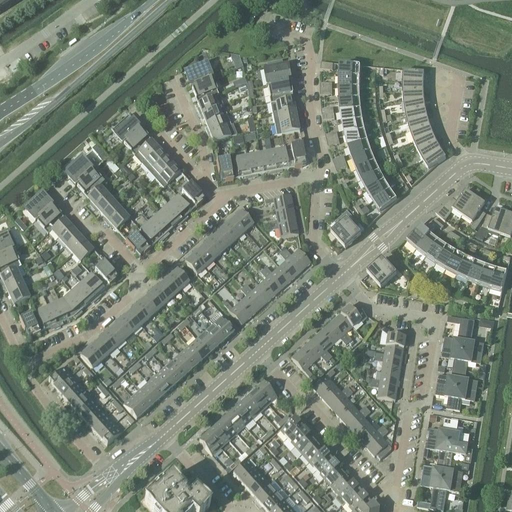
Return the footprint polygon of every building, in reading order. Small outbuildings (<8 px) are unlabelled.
[(0,0),(0,13),(13,5),(20,0),(0,0)] [(239,58),(230,57),(236,69),(232,71),(233,72),(236,71),(242,68),(239,58)] [(263,71),(267,88),(287,84),(285,75),(287,74),(286,67),(285,67),(283,68),(282,62),(266,65),(268,71),(263,71)] [(188,80),(192,89),(212,81),(206,65),(184,74),(187,80),(188,80)] [(338,76),(338,78),(359,79),(360,68),(339,65),(338,76)] [(402,81),(402,82),(424,82),(424,74),(403,72),(402,81)] [(338,78),(338,90),(359,90),(359,88),(359,79),(338,78)] [(192,89),(198,104),(218,96),(212,81),(192,89)] [(402,91),(403,93),(424,93),(424,91),(424,82),(402,82),(402,91)] [(267,88),(270,105),(292,100),(291,100),(287,84),(267,88)] [(338,100),(339,102),(360,100),(360,96),(359,90),(338,90),(338,100)] [(403,101),(403,103),(424,100),(424,98),(424,93),(403,93),(403,101)] [(197,113),(198,116),(223,106),(219,97),(218,97),(218,96),(198,104),(197,105),(200,112),(197,113)] [(270,105),(272,115),(297,110),(296,107),(294,108),(292,100),(270,105)] [(339,102),(340,114),(361,111),(360,104),(360,100),(339,102)] [(404,112),(405,114),(426,110),(425,109),(424,100),(403,103),(404,112)] [(202,118),(205,125),(227,117),(227,116),(223,106),(198,116),(200,119),(202,118)] [(272,115),(274,126),(297,122),(295,114),(298,113),(297,110),(272,115)] [(405,114),(407,123),(427,117),(426,110),(405,114)] [(340,114),(342,126),(363,122),(361,114),(361,111),(340,114)] [(111,132),(123,145),(138,131),(131,123),(133,122),(128,116),(111,132)] [(205,133),(207,136),(231,127),(227,117),(205,125),(208,132),(205,133)] [(407,124),(410,133),(430,126),(429,125),(427,117),(407,123),(407,124)] [(297,122),(274,126),(276,137),(301,132),(301,128),(298,129),(297,122)] [(344,137),(365,132),(363,122),(342,126),(344,137)] [(231,127),(207,136),(208,139),(210,138),(213,145),(237,136),(233,126),(231,127)] [(413,143),(414,144),(433,136),(430,126),(410,133),(413,143)] [(123,145),(134,157),(149,143),(138,131),(123,145)] [(344,137),(348,149),(368,143),(366,139),(365,132),(344,137)] [(325,136),(326,142),(338,139),(337,133),(325,136)] [(414,144),(418,153),(437,144),(435,140),(433,136),(414,144)] [(338,139),(326,142),(328,147),(340,145),(338,139)] [(134,157),(141,165),(160,148),(158,146),(156,147),(150,142),(149,143),(134,157)] [(348,151),(352,161),(371,153),(370,150),(368,143),(348,149),(348,151)] [(418,154),(422,161),(440,150),(439,149),(437,144),(418,153),(418,154)] [(291,152),(285,153),(288,170),(293,169),(294,170),(302,168),(301,167),(305,166),(304,158),(305,158),(302,146),(290,148),(291,152)] [(141,165),(148,173),(165,158),(160,152),(162,150),(160,148),(141,165)] [(284,150),(272,153),(276,175),(279,174),(278,172),(288,170),(285,153),(285,154),(284,150)] [(440,150),(422,161),(423,163),(428,171),(446,159),(440,150)] [(105,157),(101,153),(97,157),(101,161),(105,157)] [(272,153),(259,155),(263,175),(272,173),(273,175),(276,175),(272,153)] [(353,165),(356,172),(375,163),(374,161),(371,153),(352,161),(353,165)] [(259,155),(247,157),(251,180),(254,179),(254,176),(263,175),(259,155)] [(247,157),(235,160),(238,179),(247,178),(248,180),(251,180),(247,157)] [(332,161),(334,167),(346,163),(344,157),(332,161)] [(148,173),(156,181),(175,164),(172,162),(170,163),(165,158),(148,173)] [(70,179),(77,186),(93,172),(81,159),(64,174),(69,180),(70,179)] [(238,179),(235,160),(234,160),(235,163),(229,164),(228,160),(216,163),(218,175),(219,175),(221,183),(225,182),(225,183),(233,181),(233,180),(238,179)] [(346,163),(334,167),(336,173),(348,168),(346,163)] [(357,176),(361,183),(380,173),(375,163),(356,172),(357,176)] [(175,164),(156,181),(163,189),(180,174),(175,168),(177,166),(175,164)] [(77,186),(87,198),(88,198),(104,184),(93,172),(77,186)] [(362,184),(367,193),(385,183),(380,173),(361,183),(362,184)] [(135,179),(131,175),(130,175),(126,179),(131,183),(135,179)] [(369,197),(373,203),(391,192),(387,186),(385,183),(367,193),(369,197)] [(90,207),(92,209),(107,195),(100,188),(104,184),(88,198),(87,198),(86,199),(92,205),(90,207)] [(184,196),(179,200),(191,213),(195,209),(195,210),(201,204),(201,203),(204,201),(198,195),(199,194),(191,185),(181,193),(184,196)] [(391,192),(373,203),(380,213),(397,201),(391,192)] [(453,211),(463,217),(475,198),(466,192),(457,204),(452,201),(436,215),(445,223),(453,211)] [(24,210),(36,223),(52,209),(45,201),(46,200),(41,195),(24,210)] [(96,210),(101,215),(114,203),(107,195),(92,209),(94,211),(96,210)] [(273,204),(275,213),(292,210),(290,197),(264,202),(265,205),(273,204)] [(177,198),(168,206),(183,223),(185,221),(183,219),(191,213),(179,200),(177,198)] [(475,198),(463,217),(472,223),(469,228),(475,231),(482,221),(477,217),(485,205),(475,198)] [(104,223),(106,225),(121,212),(114,203),(101,215),(106,221),(104,223)] [(168,206),(158,215),(172,230),(179,224),(180,225),(183,223),(168,206)] [(51,232),(64,220),(63,220),(62,221),(52,209),(36,223),(47,236),(51,232)] [(268,224),(269,228),(295,223),(292,210),(275,213),(277,223),(268,224)] [(489,232),(499,236),(507,214),(496,210),(491,224),(485,222),(481,235),(487,237),(489,232)] [(238,215),(232,220),(244,234),(253,226),(241,213),(240,213),(238,211),(236,213),(238,215)] [(121,212),(106,225),(108,228),(110,226),(116,232),(129,220),(121,212)] [(511,215),(507,214),(499,236),(510,239),(510,241),(509,244),(511,245),(511,215)] [(158,215),(149,223),(164,240),(166,238),(165,236),(172,230),(158,215)] [(23,233),(27,229),(18,220),(14,223),(23,233)] [(51,232),(58,240),(73,226),(71,224),(69,226),(64,220),(51,232)] [(225,223),(223,225),(236,241),(244,234),(232,220),(227,225),(225,223)] [(347,220),(339,227),(353,243),(361,236),(350,224),(347,220)] [(139,232),(141,234),(142,234),(153,246),(160,240),(162,242),(164,240),(149,223),(139,232)] [(295,223),(269,228),(270,232),(278,230),(280,240),(297,236),(295,223)] [(222,230),(217,235),(228,248),(236,241),(223,225),(220,228),(222,230)] [(58,240),(65,248),(78,236),(73,230),(75,229),(73,226),(58,240)] [(407,243),(417,251),(430,235),(434,230),(429,226),(425,229),(422,227),(421,228),(407,243)] [(353,243),(339,227),(331,234),(345,250),(353,243)] [(0,258),(13,252),(18,250),(9,230),(0,233),(0,258)] [(142,234),(141,234),(137,238),(134,235),(125,244),(133,253),(134,252),(140,259),(143,256),(149,251),(149,250),(153,246),(142,234)] [(209,238),(207,240),(220,255),(228,248),(217,235),(211,240),(209,238)] [(417,251),(426,259),(439,241),(435,239),(430,235),(417,251)] [(65,248),(72,256),(87,242),(85,240),(83,242),(78,236),(65,248)] [(206,244),(200,249),(212,262),(220,255),(207,240),(204,242),(206,244)] [(435,265),(436,265),(448,247),(441,243),(439,241),(426,259),(427,259),(435,265)] [(87,242),(72,256),(80,264),(93,252),(88,246),(90,245),(87,242)] [(436,265),(446,272),(457,253),(448,247),(436,265)] [(193,252),(191,254),(204,270),(212,262),(200,249),(195,254),(193,252)] [(285,251),(282,254),(300,273),(310,264),(298,251),(291,257),(285,251)] [(0,258),(0,274),(1,276),(1,277),(16,270),(20,268),(13,252),(0,258)] [(453,276),(457,277),(466,258),(457,253),(446,272),(453,276)] [(204,270),(191,254),(188,256),(190,258),(184,264),(196,277),(204,270)] [(285,263),(278,269),(290,282),(300,273),(282,254),(279,256),(285,263)] [(466,286),(468,282),(476,263),(467,258),(466,258),(457,277),(455,281),(466,286)] [(382,259),(375,266),(389,282),(397,275),(382,259)] [(97,274),(93,278),(92,278),(104,291),(108,287),(108,288),(114,282),(114,281),(117,279),(111,273),(112,272),(104,263),(95,271),(97,274)] [(478,286),(479,286),(486,267),(478,263),(476,263),(468,282),(478,286)] [(389,282),(375,266),(367,273),(381,289),(389,282)] [(53,276),(51,271),(47,267),(43,269),(47,279),(51,277),(53,276)] [(479,286),(490,290),(496,270),(495,270),(488,268),(486,267),(479,286)] [(265,269),(262,272),(280,291),(290,282),(278,269),(271,275),(265,269)] [(0,285),(2,288),(20,280),(16,270),(1,277),(1,276),(0,276),(0,278),(2,284),(0,285)] [(496,270),(490,290),(489,294),(501,297),(502,294),(507,273),(499,271),(496,270)] [(169,274),(167,276),(180,291),(188,284),(177,271),(171,276),(169,274)] [(265,280),(258,287),(270,300),(280,291),(262,272),(260,274),(265,280)] [(90,276),(81,285),(96,301),(98,299),(97,297),(104,291),(92,278),(93,278),(90,276)] [(166,280),(160,285),(172,298),(180,291),(167,276),(164,278),(166,280)] [(5,290),(8,297),(25,289),(20,280),(2,288),(3,291),(5,290)] [(81,285),(72,293),(85,308),(92,302),(93,303),(96,301),(81,285)] [(153,288),(151,290),(164,306),(172,298),(160,285),(155,290),(153,288)] [(246,286),(243,289),(261,309),(270,300),(258,287),(251,293),(246,286)] [(25,289),(8,297),(9,297),(12,304),(9,305),(11,308),(29,299),(25,289)] [(246,298),(239,304),(251,318),(261,309),(243,289),(240,292),(246,298)] [(150,295),(144,300),(156,313),(164,306),(151,290),(148,293),(150,295)] [(62,302),(59,303),(68,321),(73,318),(75,320),(80,316),(78,314),(85,308),(72,293),(62,302)] [(137,303),(134,305),(148,320),(156,313),(144,300),(139,305),(137,303)] [(59,303),(48,308),(57,329),(60,327),(59,325),(68,321),(59,303)] [(251,318),(239,304),(232,310),(226,304),(223,307),(229,313),(229,314),(241,327),(251,318)] [(134,309),(128,314),(140,327),(148,320),(134,305),(132,307),(134,309)] [(348,308),(340,315),(352,329),(360,322),(362,324),(367,319),(355,307),(351,311),(348,308)] [(36,314),(37,316),(44,332),(53,328),(54,330),(57,329),(48,308),(36,314)] [(121,317),(118,319),(132,335),(140,327),(128,314),(123,319),(121,317)] [(340,315),(330,324),(348,344),(351,341),(345,335),(352,329),(340,315)] [(37,316),(31,319),(30,316),(18,321),(24,332),(25,332),(28,339),(32,337),(32,338),(40,335),(39,334),(44,332),(37,316)] [(445,339),(443,349),(463,352),(468,321),(448,318),(447,324),(460,326),(458,341),(445,339)] [(118,323),(112,328),(124,342),(132,335),(118,319),(116,321),(118,323)] [(220,319),(212,326),(225,341),(233,333),(220,319)] [(468,321),(463,352),(483,356),(484,345),(471,343),(475,322),(468,321)] [(330,324),(321,333),(333,347),(339,341),(345,347),(348,344),(330,324)] [(212,326),(204,334),(217,348),(225,341),(212,326)] [(105,331),(102,334),(116,349),(124,342),(112,328),(107,333),(105,331)] [(387,336),(385,347),(403,350),(404,339),(403,339),(392,337),(388,336),(389,332),(384,329),(381,333),(387,336)] [(155,336),(151,340),(155,345),(163,338),(159,333),(155,336)] [(321,333),(311,342),(328,361),(331,359),(326,353),(333,347),(321,333)] [(102,338),(96,343),(108,356),(116,349),(102,334),(100,336),(102,338)] [(204,334),(196,341),(209,355),(217,348),(204,334)] [(196,341),(188,348),(201,363),(209,355),(196,341)] [(311,342),(301,351),(313,364),(320,358),(325,364),(328,361),(311,342)] [(89,346),(86,348),(100,364),(108,356),(96,343),(90,348),(89,346)] [(375,355),(374,359),(401,363),(403,350),(385,347),(384,356),(375,355)] [(100,364),(86,348),(84,350),(86,352),(80,358),(92,371),(100,364)] [(188,348),(180,355),(193,370),(201,363),(188,348)] [(454,362),(453,370),(460,371),(463,352),(443,349),(441,360),(454,362)] [(313,364),(301,351),(291,360),(308,380),(312,377),(306,371),(313,364)] [(463,352),(460,371),(466,372),(468,364),(481,366),(483,356),(463,352)] [(180,355),(171,363),(184,377),(193,370),(180,355)] [(382,364),(381,373),(398,376),(401,363),(374,359),(374,363),(382,364)] [(171,363),(163,370),(176,385),(184,377),(171,363)] [(48,383),(55,391),(70,378),(63,370),(48,383)] [(163,370),(155,377),(168,392),(176,385),(163,370)] [(438,376),(437,387),(457,390),(460,371),(453,370),(452,379),(438,376)] [(460,371),(457,390),(476,393),(478,383),(465,381),(466,372),(460,371)] [(312,390),(321,400),(334,388),(328,381),(334,375),(332,372),(326,378),(312,390)] [(371,381),(370,385),(396,389),(398,376),(381,373),(380,382),(371,381)] [(155,377),(147,384),(160,399),(168,392),(155,377)] [(55,391),(63,399),(77,386),(70,378),(55,391)] [(112,384),(107,379),(102,383),(107,388),(112,384)] [(147,384),(139,392),(152,406),(160,399),(147,384)] [(263,384),(255,392),(268,406),(276,399),(263,384)] [(396,389),(370,385),(370,389),(378,390),(377,400),(394,402),(396,389)] [(63,399),(70,407),(84,394),(77,386),(63,399)] [(446,411),(453,412),(457,390),(437,387),(435,397),(448,399),(446,411)] [(321,400),(330,409),(349,392),(347,389),(340,395),(334,388),(321,400)] [(457,390),(453,412),(460,413),(462,401),(475,403),(476,393),(457,390)] [(139,392),(131,399),(144,413),(152,406),(139,392)] [(255,392),(247,399),(260,414),(268,406),(255,392)] [(330,409),(339,419),(352,407),(346,400),(352,395),(349,392),(330,409)] [(70,407),(77,415),(92,402),(84,394),(70,407)] [(144,413),(131,399),(123,407),(136,421),(144,413)] [(247,399),(239,406),(252,421),(260,414),(247,399)] [(77,415),(84,423),(99,410),(92,402),(77,415)] [(239,406),(231,414),(244,428),(252,421),(239,406)] [(339,419),(347,429),(367,411),(364,408),(358,414),(352,407),(339,419)] [(84,423),(91,431),(106,418),(99,410),(84,423)] [(347,429),(356,439),(370,427),(363,420),(370,414),(367,411),(347,429)] [(231,414),(223,421),(236,435),(244,428),(231,414)] [(91,431),(99,439),(113,426),(106,418),(91,431)] [(279,433),(287,441),(302,428),(294,419),(279,433)] [(430,430),(428,440),(448,443),(451,422),(444,420),(442,432),(430,430)] [(223,421),(215,428),(228,443),(236,435),(223,421)] [(451,422),(448,443),(468,447),(469,437),(456,434),(458,423),(451,422)] [(113,426),(99,439),(106,448),(121,435),(113,426)] [(356,439),(365,449),(385,431),(382,428),(376,433),(370,427),(356,439)] [(215,428),(207,435),(220,450),(228,443),(215,428)] [(294,449),(308,437),(309,436),(302,428),(287,441),(294,449)] [(385,431),(365,449),(374,459),(375,457),(379,461),(391,451),(381,439),(387,434),(385,431)] [(220,450),(207,435),(198,443),(212,457),(220,450)] [(294,449),(301,457),(315,445),(308,437),(294,449)] [(439,453),(438,461),(445,462),(448,443),(428,440),(426,451),(439,453)] [(448,443),(445,462),(451,463),(453,455),(466,457),(467,451),(468,447),(448,443)] [(301,457),(308,465),(322,453),(322,452),(315,445),(301,457)] [(308,465),(316,473),(330,460),(323,451),(322,452),(322,453),(308,465)] [(466,457),(464,464),(465,464),(471,465),(473,452),(467,451),(466,457)] [(316,473),(323,481),(337,469),(338,468),(330,460),(316,473)] [(424,467),(422,478),(442,481),(445,462),(438,461),(436,470),(424,467)] [(233,475),(240,483),(255,470),(247,462),(233,475)] [(445,462),(442,481),(461,484),(463,474),(450,472),(451,463),(445,462)] [(323,481),(330,489),(344,477),(337,469),(323,481)] [(240,483),(248,491),(262,478),(255,470),(240,483)] [(330,489),(337,497),(351,485),(344,477),(330,489)] [(143,502),(151,511),(205,511),(209,508),(209,505),(195,492),(187,500),(183,495),(185,494),(171,478),(143,502)] [(248,491),(255,499),(269,487),(262,478),(248,491)] [(417,508),(437,511),(442,481),(422,478),(420,488),(433,490),(431,505),(418,503),(417,508)] [(442,481),(437,511),(443,511),(447,492),(459,494),(461,484),(442,481)] [(342,507),(345,505),(359,492),(352,484),(351,485),(337,497),(335,499),(342,507)] [(255,499),(262,507),(276,495),(269,487),(255,499)] [(345,505),(351,511),(352,511),(367,500),(359,492),(345,505)] [(262,507),(266,511),(273,511),(284,503),(276,495),(262,507)] [(375,511),(378,511),(372,504),(371,505),(367,500),(352,511),(375,511)] [(273,511),(289,511),(291,511),(284,503),(273,511)]
